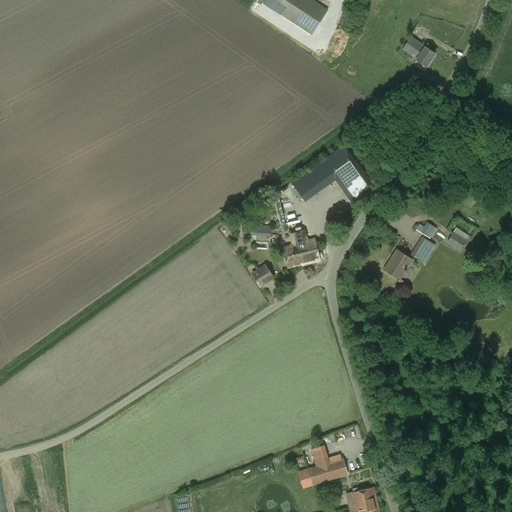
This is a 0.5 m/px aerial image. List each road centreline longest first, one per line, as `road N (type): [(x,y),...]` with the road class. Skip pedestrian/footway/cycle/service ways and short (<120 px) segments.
road 1 (unclassified): [(0,456),(89,424),(330,271)]
road 2 (unclassified): [(330,271),(445,94),(493,0)]
road 3 (unclassified): [(397,511),(340,334),(330,271)]
